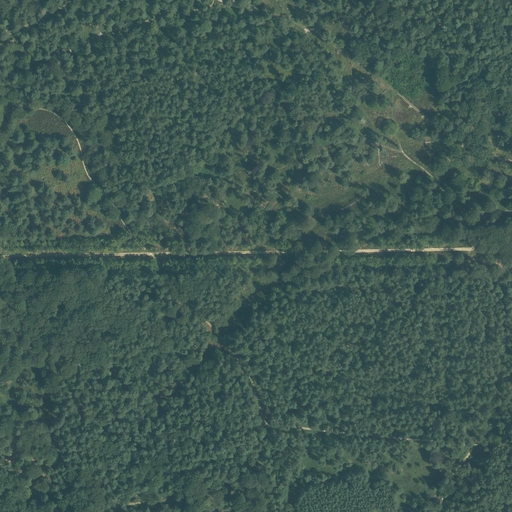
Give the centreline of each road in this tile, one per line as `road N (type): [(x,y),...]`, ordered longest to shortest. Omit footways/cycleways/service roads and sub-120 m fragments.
road 1 (track): [(511,249),(0,256)]
road 2 (track): [(266,426),(238,472),(195,495),(24,511)]
road 3 (track): [(10,256),(45,357),(49,436),(88,479),(93,507)]
